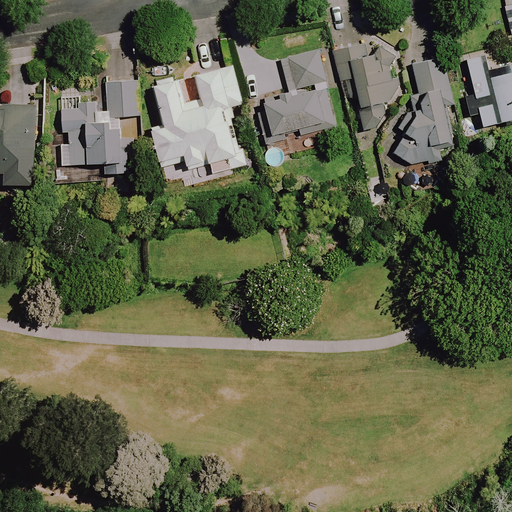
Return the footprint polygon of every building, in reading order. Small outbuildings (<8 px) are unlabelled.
[(511,121),(511,5),(508,7),(511,22),(511,73),(486,80),(481,57),(466,61),(482,128),(511,121)] [(337,136),(323,45),(296,50),(298,61),(280,64),(286,98),(263,102),(270,147),(337,136)] [(379,129),(401,84),(394,46),(366,51),(365,45),(332,51),(339,84),(346,83),(350,102),(357,101),(363,132),(379,129)] [(401,152),(455,143),(447,95),(455,93),(449,57),(412,63),(417,96),(410,97),(412,113),(405,114),(397,127),(401,152)] [(163,165),(184,159),(191,182),(242,167),(246,166),(229,109),(243,105),(232,67),(195,78),(202,101),(186,106),(178,80),(153,87),(165,126),(152,130),(163,165)] [(136,79),(106,83),(111,118),(140,114),(136,79)] [(35,186),(36,108),(0,107),(0,174),(5,175),(4,186),(35,186)] [(60,109),(59,133),(69,134),(68,145),(59,144),(57,184),(110,187),(111,176),(127,177),(128,163),(119,162),(121,130),(113,129),(113,122),(97,121),(98,111),(60,109)]
